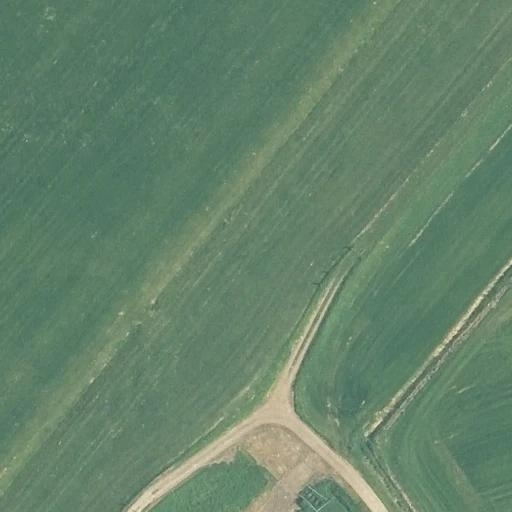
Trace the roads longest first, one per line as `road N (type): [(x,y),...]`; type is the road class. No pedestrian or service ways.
road 1 (track): [(511,68),(354,255),(299,348),(276,409),(195,460),(134,511)]
road 2 (unclassified): [(376,511),(344,469),(276,409)]
